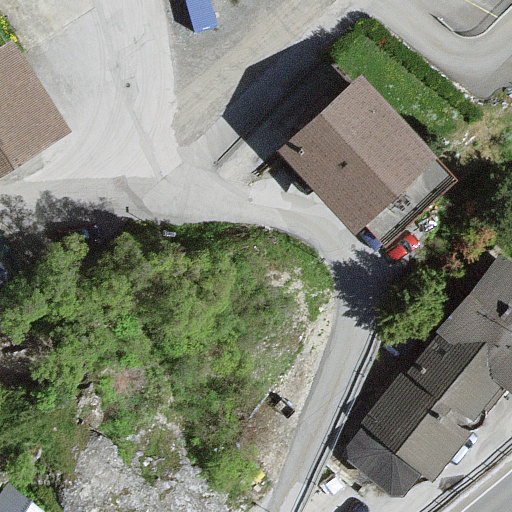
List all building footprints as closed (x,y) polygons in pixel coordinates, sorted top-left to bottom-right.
[(0,153),(56,120),(7,38),(0,42),(0,153)] [(362,66),(277,141),(345,218),(430,144),(362,66)] [(511,262),(492,246),(358,415),(430,472),(504,378),(511,384),(511,262)] [(0,267),(0,292),(12,286),(0,267)] [(37,511),(11,490),(0,502),(0,511),(37,511)]
